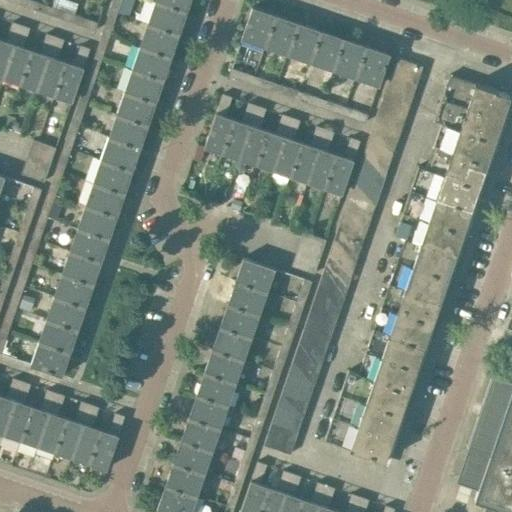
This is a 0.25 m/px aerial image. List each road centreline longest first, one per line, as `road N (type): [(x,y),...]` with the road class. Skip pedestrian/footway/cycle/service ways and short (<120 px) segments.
road 1 (residential): [(111,511),(191,278),(191,257),(163,186),(227,0)]
road 2 (residential): [(417,511),(511,236)]
road 3 (residential): [(347,0),(511,56)]
